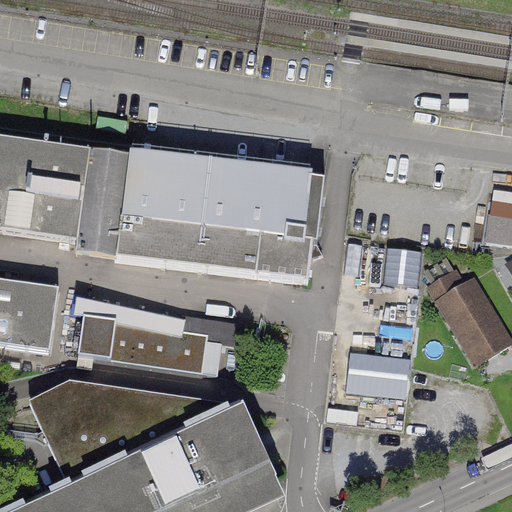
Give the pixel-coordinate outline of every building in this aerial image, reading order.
[(318,248),(326,186),(311,184),(311,180),(132,158),(131,161),(0,142),(0,234),(79,245),(77,258),(118,264),(309,286),(312,261),(323,258),(318,249),(318,248)] [(511,245),(511,194),(498,193),(492,243),(511,245)] [(483,370),(511,352),(511,345),(465,267),(433,287),(483,370)] [(59,288),(0,280),(0,346),(50,353),(59,288)] [(86,317),(80,361),(216,378),(222,335),(86,317)] [(413,361),(355,354),(351,393),(408,400),(413,361)] [(0,511),(277,511),(285,508),(240,408),(74,386),(31,403),(66,479),(0,508),(0,511)]
